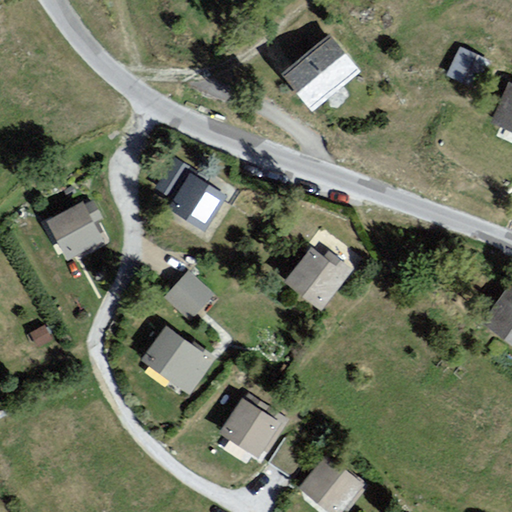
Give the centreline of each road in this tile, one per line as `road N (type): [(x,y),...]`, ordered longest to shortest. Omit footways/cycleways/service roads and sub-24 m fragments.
road 1 (residential): [(156,102),(134,133),(123,174),(133,241),(95,336),(96,361),(116,409),(148,449),(246,511)]
road 2 (unclassified): [(156,102),(271,160),(511,246)]
road 3 (track): [(314,0),(298,4),(230,63),(194,75),(116,72)]
road 4 (unclassified): [(53,0),(72,30),(156,102)]
